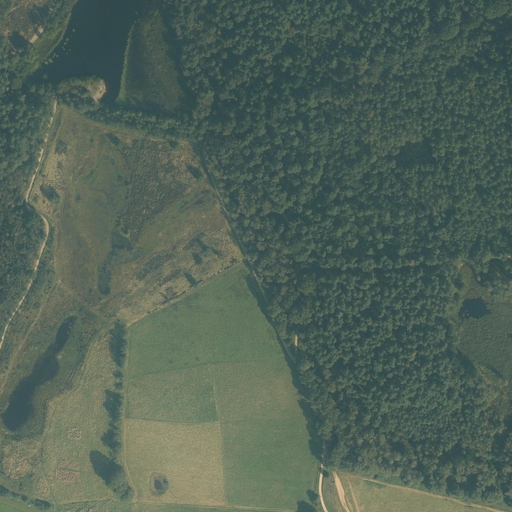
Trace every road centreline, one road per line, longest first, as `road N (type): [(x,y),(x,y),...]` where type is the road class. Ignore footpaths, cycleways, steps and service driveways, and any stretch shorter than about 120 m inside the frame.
road 1 (track): [(0,359),(48,231),(24,200),(56,93)]
road 2 (track): [(314,268),(511,254)]
road 3 (track): [(232,134),(314,268)]
road 4 (track): [(326,511),(326,446),(295,361)]
road 5 (track): [(458,400),(443,315),(461,257)]
road 6 (track): [(195,0),(198,56),(232,134)]
